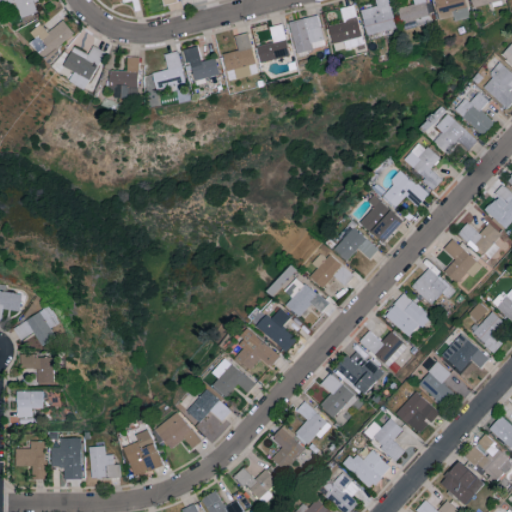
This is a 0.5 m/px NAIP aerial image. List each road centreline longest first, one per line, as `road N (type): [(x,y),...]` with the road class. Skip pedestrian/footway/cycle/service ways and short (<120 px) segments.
road 1 (residential): [(0,508),(113,508),(197,482),(511,141)]
road 2 (residential): [(388,511),(511,377)]
road 3 (residential): [(149,37),(291,0)]
